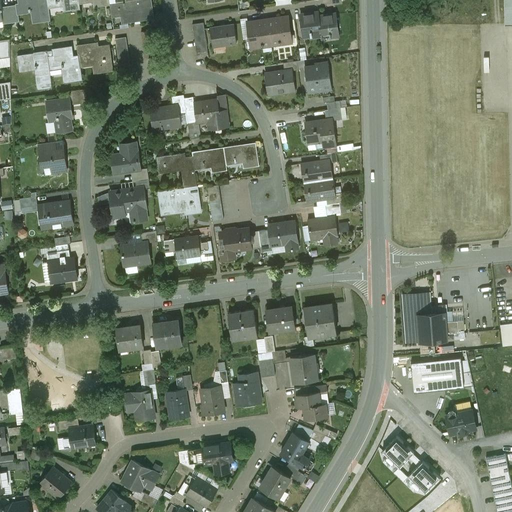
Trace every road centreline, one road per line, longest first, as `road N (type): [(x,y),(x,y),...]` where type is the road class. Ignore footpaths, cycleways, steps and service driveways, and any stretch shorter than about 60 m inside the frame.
road 1 (residential): [(225,511),(267,439),(249,425),(128,442),(65,511)]
road 2 (residential): [(101,310),(85,200),(88,145),(109,107),(176,75)]
road 3 (residential): [(101,310),(378,268)]
road 4 (tertiary): [(378,268),(373,0)]
road 5 (residential): [(176,75),(207,76),(247,95),(268,130),(279,179)]
road 6 (residential): [(478,511),(469,475),(375,388)]
road 7 (tertiary): [(313,511),(375,388)]
road 8 (residential): [(378,268),(511,253)]
road 9 (tertiary): [(375,388),(378,268)]
